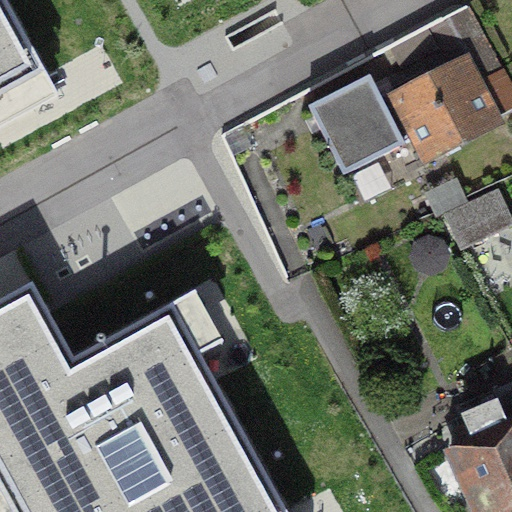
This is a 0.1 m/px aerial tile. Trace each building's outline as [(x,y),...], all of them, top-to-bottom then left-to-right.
[(0,0),(0,131),(63,98),(10,0),(0,0)] [(482,56),(392,100),(422,161),(511,117),(482,56)] [(371,81),(313,109),(346,175),(404,146),(371,81)] [(30,298),(0,313),(0,511),(287,511),(184,317),(72,376),(30,298)] [(493,395),(457,410),(467,433),(446,442),(476,511),(511,511),(511,411),(501,416),(493,395)]
